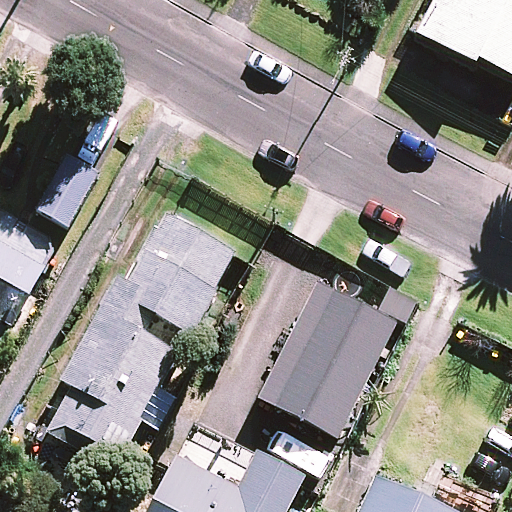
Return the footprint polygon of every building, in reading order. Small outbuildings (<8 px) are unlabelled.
[(511,0),(437,0),(416,41),(477,72),(481,64),(511,79),(511,0)] [(99,177),(68,160),(37,214),(68,231),(99,177)] [(185,407),(163,395),(182,359),(148,341),(158,323),(192,341),(235,259),(163,221),(130,284),(121,279),(64,386),(72,390),(48,437),(95,462),(102,449),(124,460),(143,425),(163,436),(158,446),(178,457),(195,425),(179,417),(185,407)] [(44,274),(0,248),(0,323),(11,330),(44,274)] [(318,298),(259,413),(334,452),(394,338),(318,298)] [(251,469),(205,479),(178,465),(152,511),(289,511),(303,485),(256,460),(251,469)] [(432,511),(376,485),(363,511),(432,511)]
